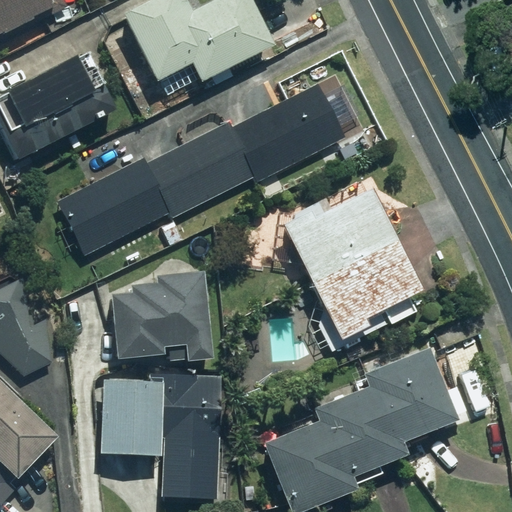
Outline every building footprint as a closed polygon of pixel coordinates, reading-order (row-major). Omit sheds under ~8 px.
[(0,0),(0,37),(58,8),(53,0),(0,0)] [(265,52),(240,0),(210,0),(183,13),(177,0),(150,0),(117,16),(149,83),(184,66),(193,86),(265,52)] [(68,70),(62,61),(0,96),(0,126),(5,136),(0,139),(0,146),(11,166),(108,110),(80,63),(68,70)] [(256,183),(341,139),(313,87),(276,107),(269,93),(241,107),(247,118),(228,128),(225,123),(144,165),(140,158),(52,204),(80,258),(166,213),(170,220),(253,176),(256,183)] [(415,295),(364,195),(307,223),(303,214),(278,227),(335,342),(362,329),(359,323),(377,314),(384,327),(411,313),(404,300),(415,295)] [(205,364),(196,275),(148,280),(148,287),(120,289),(121,299),(106,300),(112,362),(156,358),(156,351),(176,349),(177,366),(205,364)] [(0,372),(15,389),(62,344),(38,319),(34,323),(15,303),(23,296),(9,281),(0,289),(0,372)] [(284,511),(305,511),(347,495),(354,511),(379,501),(370,479),(375,476),(373,471),(401,459),(395,446),(445,425),(448,431),(492,413),(467,352),(426,369),(419,353),(353,381),(357,391),(309,411),(312,419),(256,443),(284,511)] [(155,500),(228,503),(233,378),(142,374),(142,384),(96,382),(94,456),(157,458),(155,500)] [(50,441),(0,392),(0,502),(13,488),(8,483),(50,441)]
